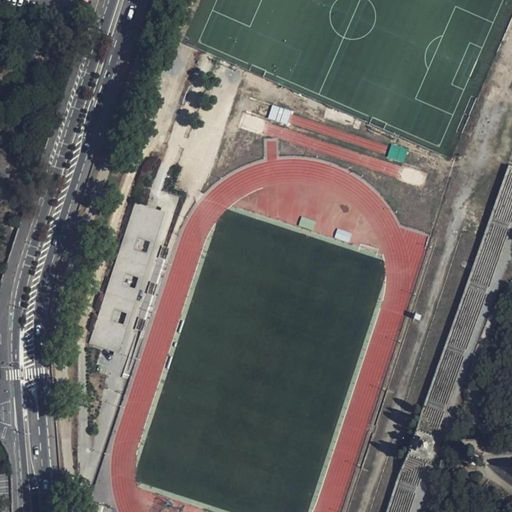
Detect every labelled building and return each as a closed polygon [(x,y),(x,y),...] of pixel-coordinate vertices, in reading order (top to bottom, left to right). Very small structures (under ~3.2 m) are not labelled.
[(288,124),(292,110),(272,105),(268,119),(288,124)] [(251,116),(247,127),(261,132),(264,120),(251,116)] [(387,158),(404,162),(407,148),(391,144),(387,158)] [(156,211),(131,203),(84,345),(109,353),(118,326),(106,322),(110,311),(121,315),(130,290),(118,286),(122,275),(133,278),(142,253),(130,249),(134,238),(145,242),(156,211)] [(156,211),(145,242),(142,253),(133,278),(130,290),(121,315),(118,326),(109,353),(108,355),(114,356),(161,211),(156,210),(156,211)] [(298,225),(312,230),(315,222),(301,216),(298,225)] [(336,229),(334,238),(349,242),(351,233),(336,229)] [(511,463),(492,467),(511,481),(511,463)]
